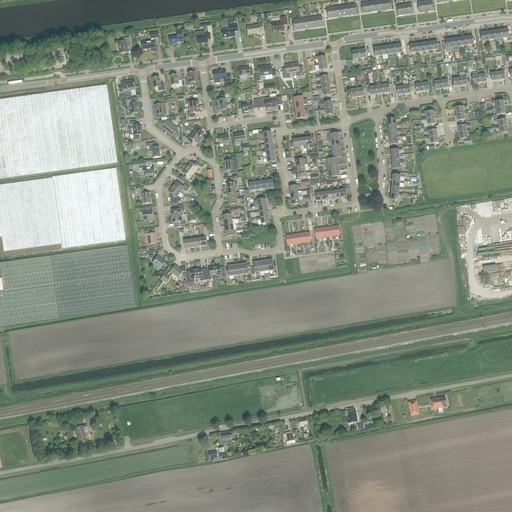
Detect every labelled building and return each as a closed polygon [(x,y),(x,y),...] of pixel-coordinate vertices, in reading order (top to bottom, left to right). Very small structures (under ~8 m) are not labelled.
[(383,0),(376,1),(377,11),(384,10),(383,0)] [(390,0),(384,0),(383,0),(384,10),(391,9),(390,0)] [(376,1),(368,2),(370,12),(377,11),(376,1)] [(432,1),(425,2),(426,12),(433,11),(432,1)] [(368,2),(361,3),(363,13),(370,12),(368,2)] [(425,2),(417,3),(419,13),(426,12),(425,2)] [(355,4),(348,5),(350,15),(357,14),(355,4)] [(412,4),(404,5),(406,15),(413,14),(412,4)] [(348,5),(341,6),(342,16),(350,15),(348,5)] [(404,5),(397,6),(398,16),(406,15),(404,5)] [(341,6),(334,7),(335,17),(342,16),(341,6)] [(334,7),(327,8),(328,18),(335,17),(334,7)] [(322,16),(315,17),(316,27),(323,26),(322,16)] [(280,30),(281,31),(285,31),(284,26),(287,25),(286,17),(280,18),(281,22),(272,23),(273,31),(280,30)] [(315,17),(307,18),(309,28),(316,27),(315,17)] [(307,18),(300,19),(302,29),(309,28),(307,18)] [(300,19),(293,20),(294,30),(302,29),(300,19)] [(263,31),(262,24),(259,25),(247,27),(248,35),(260,33),(260,32),(263,31)] [(223,38),(235,37),(235,32),(238,31),(237,25),(229,26),(229,29),(222,30),(223,38)] [(501,30),(494,31),(496,39),(500,39),(501,42),(503,42),(503,38),(502,38),(501,30)] [(508,30),(501,30),(502,38),(503,38),(507,38),(507,41),(510,41),(511,40),(511,36),(509,37),(508,30)] [(170,45),(177,44),(177,43),(180,42),(180,43),(184,42),(182,31),(176,32),(177,36),(174,36),(174,37),(169,38),(170,45)] [(198,44),(208,43),(207,40),(211,39),(210,32),(205,33),(205,31),(195,32),(195,37),(197,37),(198,44)] [(494,31),(488,32),(489,40),(494,40),(494,43),(497,43),(496,39),(494,31)] [(142,42),(143,50),(156,48),(155,41),(154,41),(153,39),(159,38),(158,32),(150,34),(151,41),(142,42)] [(488,32),(481,33),(482,41),(487,41),(487,44),(490,44),(489,40),(488,32)] [(473,37),(466,38),(467,45),(468,45),(472,45),(472,48),(475,48),(474,44),(473,37)] [(120,53),(128,52),(127,48),(131,48),(130,38),(123,38),(124,42),(118,43),(120,53)] [(459,38),(452,39),(454,47),(458,47),(459,50),(460,50),(461,50),(461,46),(460,46),(459,38)] [(466,38),(459,38),(460,46),(461,46),(465,46),(466,49),(468,49),(468,45),(467,45),(466,38)] [(452,39),(445,40),(447,48),(452,48),(452,51),(454,51),(455,51),(454,47),(452,39)] [(432,51),(432,50),(436,50),(437,53),(439,53),(439,50),(438,50),(438,49),(437,42),(430,43),(432,51)] [(430,43),(424,44),(425,52),(425,51),(430,51),(430,54),(432,54),(433,54),(432,50),(432,51),(430,43)] [(417,44),(410,45),(411,53),(416,53),(417,56),(419,56),(419,52),(418,52),(417,44)] [(424,44),(417,44),(418,52),(419,52),(423,52),(423,55),(426,55),(425,51),(425,52),(424,44)] [(401,45),(395,46),(396,54),(400,53),(401,56),(404,56),(403,52),(402,52),(401,45)] [(395,46),(388,47),(389,55),(390,55),(394,54),(394,57),(397,57),(396,54),(395,46)] [(388,47),(381,48),(382,56),(383,55),(387,55),(387,58),(390,58),(390,55),(389,55),(388,47)] [(381,48),(374,49),(375,57),(380,56),(381,59),(383,59),(383,55),(382,56),(381,48)] [(366,50),(359,51),(360,59),(361,59),(365,58),(365,61),(368,61),(368,57),(367,57),(366,50)] [(359,51),(352,52),(353,60),(358,59),(359,62),(361,62),(361,59),(360,59),(359,51)] [(504,55),(495,57),(496,60),(501,59),(502,63),(506,62),(504,55)] [(292,64),(293,75),(296,74),(297,77),(304,76),(303,67),(299,67),(298,63),(292,64)] [(290,75),(293,75),(292,64),(285,65),(286,69),(282,69),(283,79),(290,78),(290,75)] [(276,75),(275,69),(272,70),(271,66),(259,67),(260,76),(272,75),(272,76),(276,75)] [(249,67),(238,68),(240,76),(246,75),(249,75),(249,76),(253,76),(252,69),(249,69),(249,67)] [(230,75),(226,75),(226,70),(213,72),(214,80),(215,80),(215,83),(220,83),(220,80),(224,79),(225,82),(227,82),(228,88),(232,87),(231,81),(230,75)] [(194,82),(197,82),(195,72),(188,73),(189,79),(185,80),(186,86),(195,85),(194,82)] [(176,88),(182,87),(181,80),(178,81),(177,74),(169,76),(171,85),(176,85),(176,88)] [(159,91),(164,90),(163,83),(160,83),(159,77),(152,78),(153,88),(158,87),(159,91)] [(135,90),(134,81),(122,82),(122,86),(119,87),(120,94),(124,93),(123,91),(135,90)] [(0,178),(117,163),(106,85),(0,99),(0,178)] [(218,106),(226,104),(226,98),(229,98),(229,94),(222,95),(222,99),(217,100),(218,106)] [(270,98),(272,110),(277,110),(277,106),(283,105),(281,97),(270,99),(270,98)] [(165,106),(165,103),(165,101),(166,101),(167,103),(169,103),(169,102),(172,101),(172,103),(175,102),(174,98),(158,100),(158,104),(155,105),(157,115),(164,114),(163,106),(165,106)] [(266,111),(272,110),(270,98),(257,99),(257,100),(258,107),(266,106),(266,111)] [(189,108),(199,107),(198,102),(193,102),(193,99),(186,100),(186,105),(189,104),(189,108)] [(138,113),(137,103),(134,103),(133,100),(127,101),(127,106),(130,106),(131,114),(138,113)] [(248,114),(247,105),(244,105),(243,103),(238,103),(239,110),(242,109),(243,115),(248,114)] [(226,104),(218,106),(218,111),(224,110),(224,115),(231,114),(230,110),(227,111),(226,104)] [(463,107),(455,108),(456,114),(464,113),(464,112),(463,108),(468,108),(467,105),(463,106),(463,107)] [(199,107),(189,108),(190,112),(187,113),(188,117),(195,116),(195,113),(200,113),(199,107)] [(464,113),(456,114),(457,121),(465,120),(464,114),(469,114),(468,112),(464,112),(464,113)] [(174,137),(178,137),(177,129),(167,121),(159,122),(159,126),(174,137)] [(131,128),(129,128),(130,135),(133,134),(134,141),(140,140),(139,135),(141,135),(140,125),(137,125),(136,122),(130,122),(130,123),(130,126),(131,128)] [(396,125),(388,126),(389,132),(397,131),(396,127),(400,126),(400,124),(396,124),(396,125)] [(465,125),(458,126),(459,133),(467,132),(467,131),(466,127),(470,126),(470,124),(465,125)] [(193,133),(201,139),(204,135),(200,132),(202,129),(196,125),(194,129),(195,130),(193,133)] [(397,137),(397,133),(401,132),(401,130),(397,131),(389,132),(390,138),(397,137)] [(467,132),(459,133),(460,139),(468,138),(467,133),(471,133),(471,130),(467,131),(467,132)] [(327,141),(339,139),(338,133),(331,134),(331,131),(326,132),(327,141)] [(198,144),(201,139),(193,133),(191,137),(189,135),(186,139),(192,143),(194,141),(198,144)] [(235,142),(245,141),(244,133),(241,133),(241,134),(234,135),(235,142)] [(219,144),(229,143),(228,135),(225,135),(225,136),(218,137),(219,144)] [(397,137),(390,138),(390,145),(398,144),(398,139),(402,139),(401,136),(397,137)] [(305,138),(306,145),(309,145),(310,148),(315,148),(314,142),(312,142),(311,137),(305,138)] [(161,157),(159,147),(156,147),(156,142),(146,144),(147,149),(149,148),(150,152),(152,152),(153,158),(161,157)] [(398,149),(391,150),(391,156),(399,156),(399,155),(399,151),(403,151),(403,148),(398,149)] [(399,156),(391,156),(392,163),(400,162),(400,161),(399,157),(403,157),(403,155),(399,155),(399,156)] [(225,168),(225,171),(233,170),(238,169),(237,156),(230,157),(231,160),(224,161),(225,168)] [(400,162),(392,163),(393,169),(400,168),(400,164),(404,163),(404,161),(400,161),(400,162)] [(187,168),(194,173),(196,170),(199,172),(202,167),(196,162),(194,165),(191,162),(187,168)] [(145,176),(155,175),(154,167),(147,168),(147,164),(138,165),(139,172),(144,171),(145,176)] [(191,176),(194,173),(187,168),(183,173),(186,176),(184,178),(190,183),(194,178),(191,176)] [(0,236),(1,236),(3,251),(61,244),(61,249),(125,240),(115,169),(52,177),(52,178),(0,185),(0,236)] [(306,174),(311,173),(311,170),(309,171),(298,172),(298,178),(306,177),(306,174)] [(340,176),(339,170),(331,171),(328,171),(328,174),(332,174),(332,177),(329,177),(329,181),(337,179),(337,176),(340,176)] [(173,186),(172,187),(180,193),(183,189),(185,191),(187,190),(188,190),(190,188),(185,184),(183,187),(177,182),(175,185),(174,185),(173,186)] [(171,189),(169,192),(176,197),(174,200),(172,200),(170,203),(170,205),(177,204),(177,203),(178,204),(180,201),(182,199),(181,198),(183,195),(180,193),(172,187),(172,188),(171,189)] [(143,204),(151,203),(150,193),(144,194),(144,192),(144,188),(136,189),(137,193),(139,193),(140,198),(142,198),(143,204)] [(172,217),(181,215),(181,212),(184,211),(183,206),(177,206),(178,209),(171,210),(172,214),(171,214),(171,216),(172,217)] [(146,209),(139,210),(140,213),(143,213),(144,221),(149,220),(149,221),(154,220),(152,210),(146,211),(146,209)] [(181,215),(172,217),(172,218),(172,219),(173,219),(173,223),(180,222),(180,225),(186,224),(186,221),(182,222),(181,215)] [(333,226),(327,227),(328,237),(329,237),(333,237),(333,241),(336,240),(335,236),(334,236),(333,226)] [(339,226),(333,226),(334,236),(335,236),(339,236),(339,240),(342,239),(341,235),(340,235),(339,226)] [(327,227),(321,228),(322,238),(327,237),(327,241),(330,241),(329,237),(328,237),(327,227)] [(151,230),(144,231),(145,235),(147,235),(149,244),(156,243),(155,237),(156,237),(156,233),(152,234),(151,230)] [(310,232),(304,233),(305,243),(306,243),(310,242),(310,246),(313,246),(312,242),(311,242),(310,232)] [(304,233),(298,234),(299,244),(300,244),(304,243),(305,247),(307,247),(306,243),(305,243),(304,233)] [(298,234),(292,235),(293,245),(298,244),(299,248),(301,248),(300,244),(299,244),(298,234)] [(0,326),(59,318),(58,316),(134,306),(126,246),(0,263),(0,268),(1,278),(0,278),(0,326)] [(161,269),(165,263),(160,259),(161,258),(158,256),(153,263),(161,269)] [(254,269),(251,269),(252,275),(257,275),(257,273),(259,272),(258,262),(253,263),(254,269)] [(178,278),(183,272),(178,268),(178,267),(175,265),(170,272),(178,278)] [(482,267),(483,273),(497,271),(496,265),(482,267)] [(220,266),(215,267),(216,276),(219,275),(220,278),(226,278),(224,268),(221,269),(220,266)] [(213,276),(216,276),(215,267),(209,267),(209,268),(205,269),(206,271),(207,280),(211,280),(211,278),(213,278),(213,276)] [(206,271),(205,269),(202,270),(201,268),(196,269),(197,278),(200,278),(201,281),(207,280),(206,271)] [(194,279),(197,278),(196,269),(190,270),(190,273),(187,274),(189,287),(191,287),(191,283),(194,282),(194,279)] [(166,283),(170,278),(165,274),(161,279),(166,283)] [(479,276),(480,284),(489,283),(488,274),(479,276)] [(443,407),(442,405),(446,404),(445,398),(441,399),(441,398),(431,400),(433,409),(443,407)] [(416,401),(408,402),(409,407),(411,416),(419,414),(417,406),(416,401)] [(350,412),(346,412),(348,424),(358,422),(356,412),(355,412),(355,411),(350,411),(350,412)] [(98,424),(96,416),(86,418),(88,427),(98,424)] [(308,430),(307,424),(306,419),(295,421),(296,424),(298,424),(298,426),(302,425),(304,431),(308,430)] [(84,432),(88,431),(86,425),(75,428),(79,443),(82,442),(83,446),(86,445),(85,442),(86,441),(84,432)] [(230,433),(229,432),(221,433),(223,442),(222,442),(223,446),(232,444),(231,440),(230,438),(232,438),(231,433),(230,433)] [(294,440),(292,432),(286,433),(288,441),(286,441),(287,445),(290,445),(290,444),(295,443),(295,440),(294,440)]
